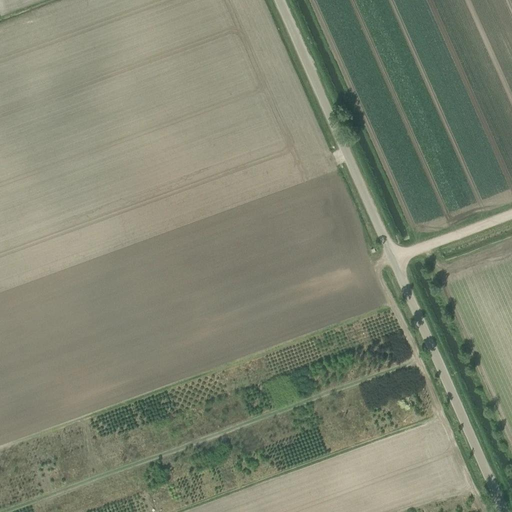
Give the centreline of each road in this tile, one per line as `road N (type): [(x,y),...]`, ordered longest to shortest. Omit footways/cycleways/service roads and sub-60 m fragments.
road 1 (unclassified): [(502,511),(277,0)]
road 2 (track): [(392,260),(511,218)]
